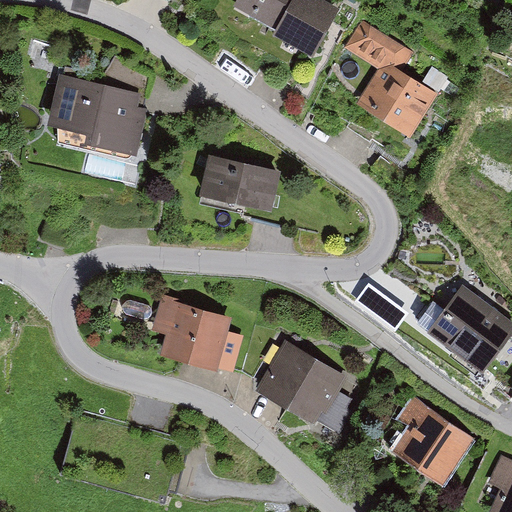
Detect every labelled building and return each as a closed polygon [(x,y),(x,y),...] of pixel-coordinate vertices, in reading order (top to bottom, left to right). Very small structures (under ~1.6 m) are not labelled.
[(243,0),(239,8),(313,51),(338,8),(323,0),(243,0)] [(358,20),(343,45),(380,66),(357,106),(407,134),(431,90),(398,71),(410,50),(358,20)] [(139,92),(132,91),(143,74),(114,55),(96,84),(55,76),(45,129),(88,137),(86,150),(136,160),(146,109),(136,107),(139,92)] [(511,119),(501,113),(497,119),(484,111),(463,144),(511,173),(511,119)] [(378,155),(371,166),(393,181),(400,171),(378,155)] [(257,166),(207,156),(201,186),(233,192),(230,209),(268,216),(275,179),(255,175),(257,166)] [(430,304),(420,317),(480,363),(510,324),(460,287),(441,312),(430,304)] [(227,312),(161,294),(153,326),(170,330),(165,350),(214,363),(227,312)] [(128,297),(126,296),(124,298),(121,301),(121,305),(122,308),(124,309),(142,315),(147,314),(150,311),(150,308),(149,304),(147,302),(145,301),(128,297)] [(281,339),(254,384),(312,419),(314,415),(338,429),(348,412),(343,409),(351,396),(337,388),(344,377),(281,339)] [(470,435),(411,395),(397,415),(407,422),(391,446),(439,479),(470,435)] [(177,437),(76,410),(59,471),(160,499),(177,437)] [(511,511),(511,459),(510,459),(487,510),(493,511),(511,511)]
